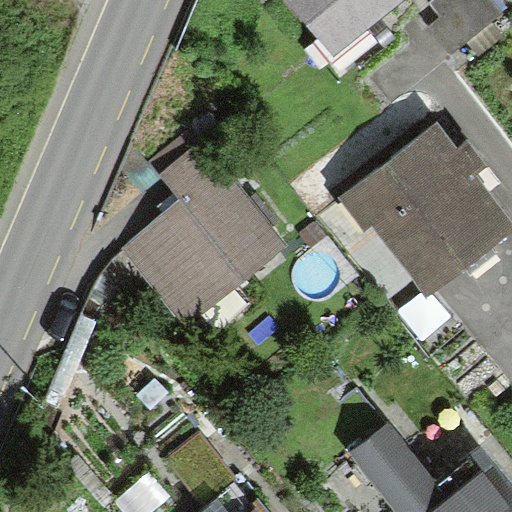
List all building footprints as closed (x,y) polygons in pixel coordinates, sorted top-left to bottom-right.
[(384,0),(301,0),(335,40),(376,7),(384,0)] [(429,0),(440,12),(429,21),(452,49),(504,6),(502,4),(506,0),(505,0),(429,0)] [(439,126),(340,205),(366,237),(374,230),(427,297),(473,260),(511,229),(511,219),(477,176),(487,167),(470,145),(460,153),(439,126)] [(290,228),(205,128),(160,166),(183,192),(175,200),(124,242),(187,316),(290,228)] [(511,511),(511,469),(490,443),(447,479),(388,410),(349,443),(406,511),(404,511),(511,511)] [(236,469),(200,425),(171,448),(174,451),(167,457),(201,498),(236,469)] [(278,511),(258,488),(228,511),(278,511)]
